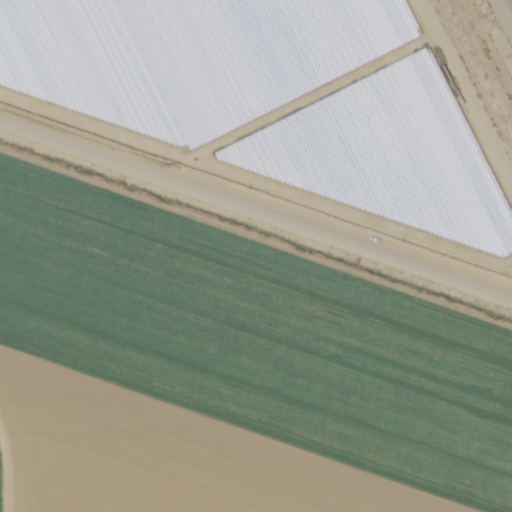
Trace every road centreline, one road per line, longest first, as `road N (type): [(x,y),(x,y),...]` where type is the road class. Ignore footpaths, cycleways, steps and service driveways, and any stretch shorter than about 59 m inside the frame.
road 1 (track): [(511,183),(417,0),(190,157),(511,270)]
road 2 (residential): [(511,303),(0,127)]
road 3 (track): [(435,34),(190,157)]
